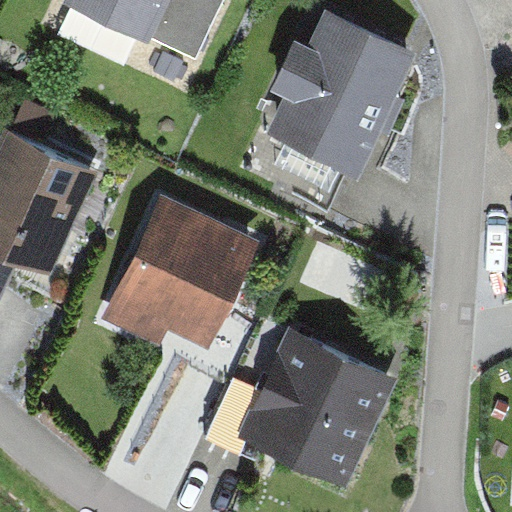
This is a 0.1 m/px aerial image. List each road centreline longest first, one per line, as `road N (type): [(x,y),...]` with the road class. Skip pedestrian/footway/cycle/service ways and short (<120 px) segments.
road 1 (residential): [(437,511),(468,70),(451,0)]
road 2 (residential): [(126,511),(83,489),(0,420)]
